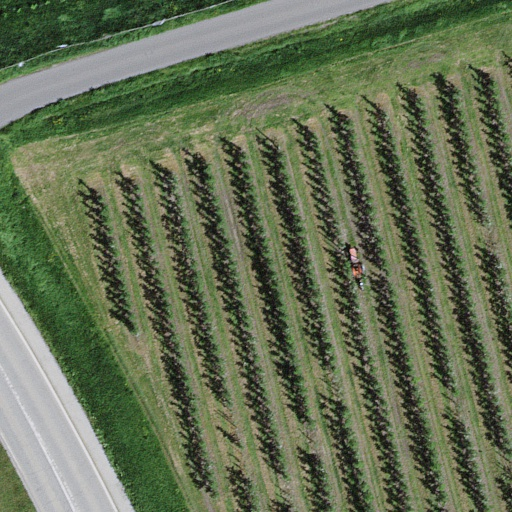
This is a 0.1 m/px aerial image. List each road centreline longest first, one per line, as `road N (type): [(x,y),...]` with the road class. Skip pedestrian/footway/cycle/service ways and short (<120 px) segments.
road 1 (unclassified): [(347,0),(0,106)]
road 2 (tertiary): [(0,369),(77,511)]
